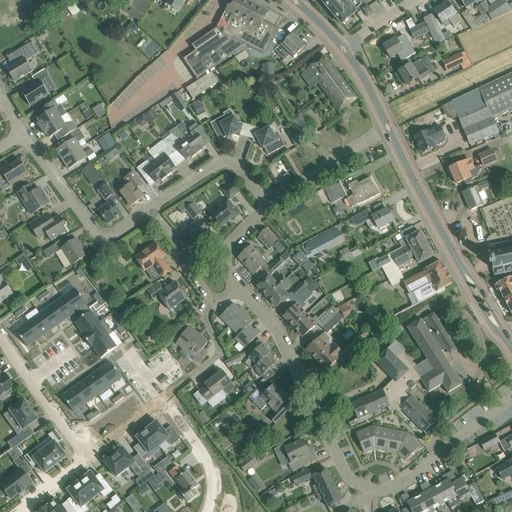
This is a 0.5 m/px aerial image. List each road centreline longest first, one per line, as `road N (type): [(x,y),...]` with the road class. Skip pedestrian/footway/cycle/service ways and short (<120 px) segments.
road 1 (residential): [(511,398),(401,483),(367,489),(346,476),(274,328),(236,286)]
road 2 (secondary): [(511,348),(387,127)]
road 3 (residential): [(151,210),(99,237),(24,132)]
road 4 (residential): [(268,206),(226,162),(151,210)]
road 5 (residential): [(87,456),(0,334)]
road 6 (residential): [(268,206),(387,127)]
road 7 (residential): [(162,400),(208,463),(206,511)]
